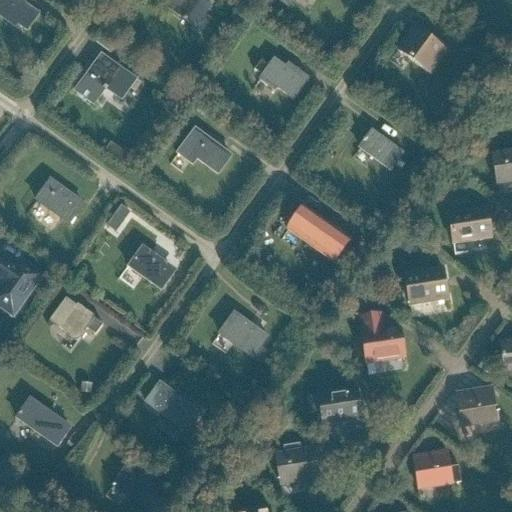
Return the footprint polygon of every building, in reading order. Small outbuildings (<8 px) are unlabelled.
[(0,0),(0,18),(14,28),(17,25),(26,32),(38,16),(27,8),(25,11),(9,0),(0,0)] [(208,0),(170,0),(165,9),(196,31),(214,4),(208,0)] [(276,0),(287,8),(293,0),(276,0)] [(413,31),(396,53),(428,77),(445,55),(413,31)] [(101,37),(96,43),(108,53),(113,46),(101,37)] [(101,56),(74,91),(93,106),(94,105),(92,104),(103,89),(105,90),(120,101),(129,89),(134,93),(140,85),(101,56)] [(262,67),(255,76),(262,81),(260,85),(274,95),(277,91),(293,103),(309,82),(289,68),(287,72),(275,63),(269,72),(262,67)] [(201,105),(195,112),(203,117),(208,110),(201,105)] [(195,129),(179,155),(193,165),(197,160),(216,174),(230,156),(195,129)] [(370,132),(357,150),(388,173),(401,155),(370,132)] [(511,153),(491,156),(495,187),(511,184),(511,153)] [(49,180),(32,202),(68,229),(85,206),(49,180)] [(438,208),(451,191),(442,184),(429,201),(438,208)] [(121,208),(114,218),(123,224),(130,214),(121,208)] [(304,209),(287,232),(320,255),(334,265),(350,242),(336,232),(304,209)] [(484,212),(447,218),(452,249),(490,243),(488,234),(494,233),(493,222),(486,223),(484,212)] [(406,237),(399,250),(410,256),(417,243),(406,237)] [(142,247),(126,269),(160,295),(177,273),(142,247)] [(185,253),(177,264),(187,271),(195,260),(185,253)] [(0,307),(12,316),(40,277),(20,263),(17,268),(1,257),(0,258),(0,284),(3,287),(0,291),(0,307)] [(440,272),(403,279),(405,288),(407,300),(408,308),(445,302),(440,272)] [(352,286),(346,294),(355,301),(361,293),(352,286)] [(102,327),(93,321),(92,320),(94,318),(78,306),(76,308),(65,300),(49,322),(67,335),(65,337),(78,346),(86,336),(84,333),(86,330),(95,337),(102,327)] [(233,313),(217,336),(252,362),(268,339),(233,313)] [(358,323),(360,338),(364,366),(402,361),(398,333),(390,334),(389,330),(382,331),(380,320),(358,323)] [(500,359),(491,360),(493,375),(502,374),(502,376),(511,374),(511,341),(497,344),(500,359)] [(91,396),(92,385),(82,385),(81,395),(91,396)] [(162,385),(145,407),(180,433),(196,411),(162,385)] [(317,402),(309,403),(311,414),(318,412),(321,430),(360,423),(355,391),(316,398),(317,402)] [(491,392),(455,398),(456,403),(457,403),(461,431),(495,425),(491,398),(492,398),(491,392)] [(29,400),(14,421),(56,450),(72,429),(29,400)] [(237,409),(227,423),(238,431),(248,417),(237,409)] [(311,451),(300,452),(299,446),(282,448),(284,455),(273,457),(279,490),(317,483),(311,451)] [(446,454),(412,459),(416,491),(451,486),(451,485),(448,470),(446,454)] [(127,464),(110,488),(144,511),(148,511),(164,490),(127,464)] [(234,472),(227,467),(221,476),(228,481),(234,472)] [(458,468),(448,470),(451,485),(460,484),(458,468)] [(169,480),(159,473),(154,480),(164,487),(169,480)] [(187,474),(182,482),(195,490),(200,482),(187,474)]
